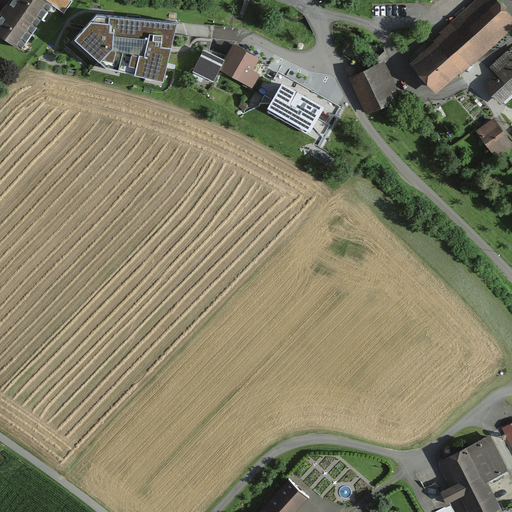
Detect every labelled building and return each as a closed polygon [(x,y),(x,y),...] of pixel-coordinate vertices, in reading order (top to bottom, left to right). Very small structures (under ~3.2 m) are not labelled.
[(52,0),(5,0),(0,8),(0,31),(21,46),(52,0)] [(511,29),(511,17),(496,0),(474,0),(439,30),(441,32),(433,38),(434,40),(410,61),(436,91),(460,70),(462,71),(470,64),(471,65),(511,29)] [(177,16),(96,9),(74,32),(107,63),(164,75),(170,48),(177,16)] [(260,55),(233,40),(224,56),(205,45),(192,69),(212,80),(219,68),(252,86),(261,71),(253,67),(260,55)] [(511,91),(511,44),(490,64),(497,72),(484,84),(500,102),(511,91)] [(384,58),(348,75),(366,113),(402,96),(384,58)] [(340,106),(278,74),(265,99),(327,131),(340,106)] [(511,141),(494,116),(476,128),(496,156),(511,144),(511,141)] [(505,469),(489,438),(444,461),(454,481),(438,489),(446,505),(462,496),(470,511),(488,511),(501,506),(487,479),(505,469)] [(293,511),(309,495),(289,477),(256,511),(293,511)]
